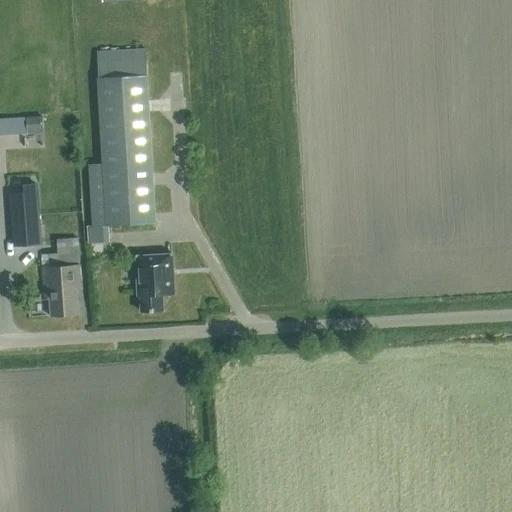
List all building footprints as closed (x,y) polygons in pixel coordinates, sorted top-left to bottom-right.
[(99,78),(146,75),(145,49),(97,52),(99,78)] [(107,226),(109,226),(155,223),(146,75),(99,78),(104,164),(107,226)] [(41,115),(26,116),(27,133),(43,132),(41,115)] [(24,192),(10,193),(14,246),(41,244),(37,182),(23,183),(24,192)] [(60,267),(60,263),(80,261),(78,238),(57,239),(58,253),(42,254),(45,297),(50,297),(51,316),(79,315),(77,289),(82,289),(80,265),(60,267)] [(164,310),(163,294),(175,293),(173,254),(136,256),(138,296),(140,295),(141,311),(164,310)]
